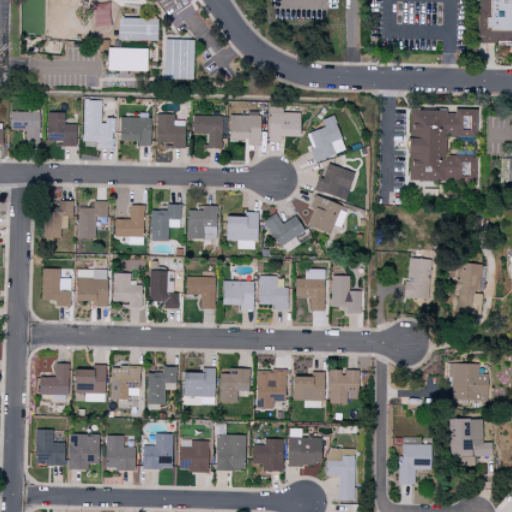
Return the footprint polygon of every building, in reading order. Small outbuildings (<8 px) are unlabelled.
[(110,27),(109,0),(101,1),(101,4),(91,4),(91,28),(110,27)] [(511,0),(477,0),(477,44),(495,44),(495,40),(511,40),(511,0)] [(156,41),(157,19),(117,18),(116,40),(156,41)] [(192,81),(193,41),(163,40),(162,80),(192,81)] [(146,71),(146,49),(107,48),(106,71),(146,71)] [(101,101),(82,101),(82,141),(97,142),(97,148),(112,148),(112,118),(100,118),(101,101)] [(267,141),(280,141),(280,137),(298,137),(299,113),(281,113),(281,107),(268,107),(267,141)] [(408,111),(407,181),(458,181),(458,156),(444,156),(444,137),(475,137),(476,110),(452,109),(452,111),(408,111)] [(38,113),(9,112),(9,130),(24,130),(24,143),(38,143),(38,113)] [(45,141),(60,141),(60,146),(74,147),(74,125),(63,125),(63,113),(46,113),(45,141)] [(154,143),(165,143),(165,148),(179,148),(180,136),(184,136),(184,126),(172,126),(173,115),(155,114),(154,143)] [(220,148),(221,116),(191,116),(191,134),(206,134),(206,148),(220,148)] [(259,116),(228,116),(227,140),(246,140),(246,144),(258,145),(259,116)] [(344,151),(332,116),(320,120),(323,128),(305,134),(314,162),(344,151)] [(118,141),(136,142),(136,146),(149,146),(149,118),(118,118),(118,141)] [(354,173),(326,164),(323,173),(318,171),(312,190),(345,201),(354,173)] [(306,226),(328,235),(332,225),(338,228),(346,210),(313,196),(308,208),(313,210),(306,226)] [(42,238),(58,238),(59,217),(71,217),(71,201),(57,201),(57,210),(42,210),(42,238)] [(105,218),(106,202),(92,202),(92,208),(77,208),(76,239),(93,239),(94,218),(105,218)] [(150,211),(149,241),(167,241),(167,228),(179,228),(179,205),(165,205),(165,211),(150,211)] [(127,245),(142,245),(143,206),(129,206),(128,220),(113,220),(113,237),(127,237),(127,245)] [(186,239),(215,240),(215,206),(195,206),(195,211),(186,211),(186,239)] [(255,250),(256,213),(244,212),(244,217),(225,217),(224,241),(236,241),(235,249),(255,250)] [(264,221),(280,254),(298,246),(294,236),(302,232),(295,217),(279,224),(276,216),(264,221)] [(454,313),(474,314),(476,291),(482,292),(483,273),(479,273),(480,265),(458,263),(454,313)] [(69,307),(69,292),(57,292),(58,269),(41,269),(40,300),(55,300),(55,306),(69,307)] [(106,270),(75,270),(75,302),(93,302),(93,307),(105,307),(106,270)] [(294,279),(293,297),(309,297),(309,311),(322,311),(323,270),(303,270),(303,279),(294,279)] [(165,272),(148,271),(147,302),(162,302),(162,309),(176,309),(176,293),(165,293),(165,272)] [(141,285),(129,285),(129,274),(112,274),(111,302),(124,302),(124,307),(140,308),(141,285)] [(275,277),(257,276),(257,305),(272,305),(272,310),(286,310),(287,288),(275,288),(275,277)] [(360,292),(347,291),(348,276),(330,276),(330,307),(345,307),(344,314),(359,314),(360,292)] [(213,278),(185,277),(184,295),(199,296),(199,309),(212,310),(213,278)] [(69,291),(69,279),(58,279),(58,290),(69,291)] [(220,305),(239,306),(238,311),(251,311),(252,282),(221,281),(220,305)] [(477,374),(477,364),(447,363),(446,378),(450,378),(450,401),(485,402),(486,374),(477,374)] [(38,395),(66,395),(66,364),(53,364),(53,378),(38,378),(38,395)] [(104,366),(91,365),(91,370),(73,370),(72,394),(84,394),(84,402),(93,402),(93,395),(103,395),(104,366)] [(109,400),(138,400),(139,368),(109,367),(109,400)] [(146,373),(145,405),(163,405),(163,390),(174,390),(175,367),(161,367),(160,373),(146,373)] [(182,373),(182,397),(213,398),(213,368),(200,368),(200,373),(182,373)] [(218,402),(235,402),(235,390),(248,391),(248,369),(227,369),(227,374),(219,374),(218,402)] [(345,404),(345,397),(357,397),(357,370),(341,370),(341,371),(328,370),(327,404),(345,404)] [(255,401),(261,401),(261,409),(271,409),(271,401),(283,402),(283,372),(255,372),(255,401)] [(291,377),(291,401),(302,401),(302,408),(321,408),(322,373),(310,372),(310,377),(291,377)] [(319,438),(300,438),(300,429),(287,429),(286,465),(319,466),(319,438)] [(33,465),(63,466),(63,443),(51,443),(51,430),(34,430),(33,465)] [(86,470),(87,464),(97,464),(98,435),(68,434),(67,470),(86,470)] [(171,435),(153,434),(153,446),(141,446),(141,469),(170,470),(171,435)] [(214,470),(243,471),(244,436),(214,435),(214,470)] [(133,471),(133,447),(121,447),(122,436),(104,436),(104,470),(133,471)] [(281,440),(263,439),(262,445),(251,445),(251,465),(261,465),(261,471),(280,472),(281,440)] [(207,472),(207,441),(177,441),(177,472),(207,472)] [(398,484),(412,485),(413,470),(429,470),(430,445),(399,445),(398,484)] [(354,450),(326,449),(325,477),(337,477),(337,500),(353,501),(354,450)]
